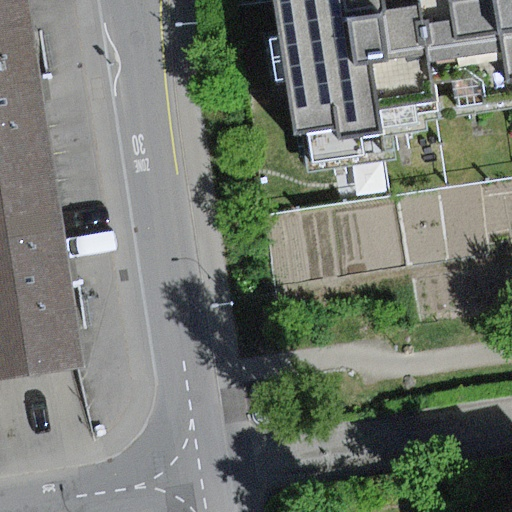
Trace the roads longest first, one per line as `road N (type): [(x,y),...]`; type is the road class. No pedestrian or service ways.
road 1 (residential): [(199,473),(132,0)]
road 2 (residential): [(0,507),(199,473)]
